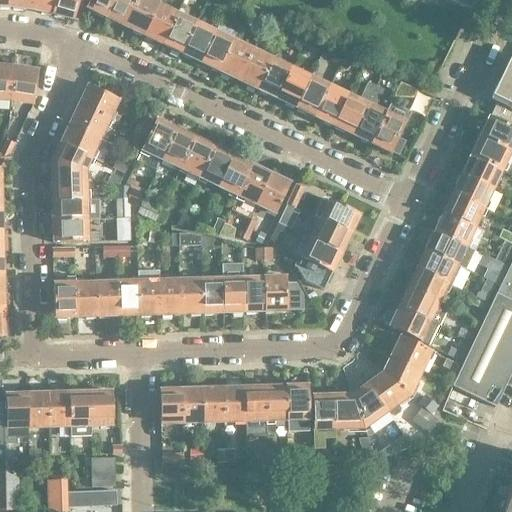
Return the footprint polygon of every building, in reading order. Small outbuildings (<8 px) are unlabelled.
[(10,0),(0,0),(0,9),(8,10),(11,7),(10,0)] [(10,0),(11,7),(13,8),(13,10),(22,11),(23,9),(32,10),(32,0),(10,0)] [(32,0),(32,10),(41,12),(41,14),(49,16),(50,14),(51,14),(55,0),(32,0)] [(55,0),(51,14),(54,15),(54,17),(62,19),(63,17),(73,20),(77,4),(78,4),(78,0),(55,0)] [(89,0),(86,8),(95,13),(94,15),(103,19),(103,17),(104,17),(112,0),(89,0)] [(112,0),(104,17),(106,18),(107,19),(106,21),(115,25),(116,23),(124,27),(136,0),(112,0)] [(136,0),(124,27),(133,31),(132,33),(141,37),(142,35),(143,36),(158,4),(148,0),(136,0)] [(229,0),(223,13),(232,17),(238,3),(230,0),(229,0)] [(441,0),(469,10),(472,0),(441,0)] [(158,4),(143,36),(145,37),(144,39),(152,42),(153,40),(162,45),(177,14),(158,4)] [(264,26),(269,14),(262,10),(255,23),(264,26)] [(177,14),(162,45),(171,49),(170,51),(179,55),(180,53),(181,54),(196,23),(177,14)] [(278,18),(269,14),(264,26),(272,30),(278,18)] [(196,23),(181,54),(183,55),(183,57),(191,61),(191,59),(200,63),(215,32),(196,23)] [(219,72),(234,41),(215,32),(200,63),(209,67),(208,69),(216,73),(217,71),(219,72)] [(299,48),(305,37),(297,33),(292,44),(299,48)] [(305,37),(301,44),(308,48),(311,40),(305,37)] [(238,81),(253,50),(234,41),(219,72),(222,73),(221,75),(229,79),(229,77),(238,81)] [(253,50),(238,81),(247,85),(246,87),(254,91),(255,89),(258,90),(272,59),(253,50)] [(334,51),(330,60),(339,64),(343,55),(334,51)] [(343,55),(339,64),(347,68),(351,59),(343,55)] [(496,104),(489,118),(500,123),(511,128),(511,56),(490,101),(496,104)] [(272,59),(258,90),(259,91),(258,93),(267,97),(268,95),(276,99),(291,68),(272,59)] [(0,102),(9,103),(12,68),(0,67),(0,102)] [(12,68),(9,103),(10,103),(27,106),(27,105),(32,106),(33,99),(35,99),(36,90),(34,89),(37,72),(32,71),(32,69),(23,68),(23,70),(12,68)] [(291,68),(276,99),(285,103),(284,105),(292,109),(293,107),(295,108),(310,77),(291,68)] [(310,77),(295,108),(297,109),(296,111),(305,115),(305,113),(314,117),(329,86),(310,77)] [(400,84),(393,97),(413,98),(416,91),(400,84)] [(329,86),(314,117),(323,121),(322,123),(330,127),(331,125),(333,126),(348,95),(329,86)] [(83,99),(79,107),(110,121),(117,106),(116,106),(118,101),(88,87),(87,90),(85,89),(81,98),(83,99)] [(348,95),(333,126),(335,127),(334,129),(342,133),(343,131),(352,135),(367,104),(373,91),(366,87),(359,100),(348,95)] [(367,104),(352,135),(361,139),(360,141),(368,145),(369,143),(370,144),(385,113),(377,109),(383,96),(373,91),(367,104)] [(385,113),(370,144),(390,154),(391,152),(393,153),(397,144),(396,144),(405,124),(408,116),(388,106),(385,113)] [(71,123),(69,126),(101,140),(110,121),(79,107),(75,115),(73,114),(69,122),(71,123)] [(143,114),(138,123),(146,127),(151,117),(143,114)] [(481,136),(480,139),(511,154),(511,151),(511,128),(500,123),(489,118),(485,128),(483,127),(479,135),(481,136)] [(140,152),(141,152),(161,162),(176,131),(155,121),(153,125),(140,152)] [(125,152),(133,156),(142,137),(146,127),(138,123),(133,133),(125,152)] [(64,136),(60,145),(92,160),(101,140),(69,126),(68,128),(67,127),(63,135),(64,136)] [(176,131),(161,162),(180,171),(194,140),(185,135),(186,134),(178,130),(177,132),(176,131)] [(475,148),(471,157),(502,172),(511,154),(480,139),(479,140),(477,139),(473,147),(475,148)] [(194,140),(180,171),(199,180),(214,149),(211,147),(212,146),(204,142),(203,144),(194,140)] [(0,153),(9,156),(14,145),(6,141),(0,153)] [(53,161),(52,163),(84,179),(87,179),(87,171),(92,160),(60,145),(56,153),(55,152),(51,160),(53,161)] [(214,149),(199,180),(218,189),(233,158),(230,157),(230,155),(222,151),(222,152),(214,149)] [(9,156),(0,153),(0,162),(9,162),(9,156)] [(233,158),(218,189),(237,199),(252,167),(242,163),(243,161),(235,157),(234,159),(233,158)] [(463,174),(462,177),(493,191),(502,172),(471,157),(467,166),(465,165),(461,173),(463,174)] [(127,167),(116,162),(112,169),(124,175),(127,167)] [(84,179),(52,163),(51,164),(52,182),(50,182),(50,191),(52,191),(52,201),(87,200),(87,179),(84,179)] [(252,167),(237,199),(257,208),(271,177),(267,175),(268,173),(260,169),(259,171),(252,167)] [(124,175),(112,169),(109,177),(120,182),(124,175)] [(271,177),(257,208),(274,216),(287,189),(289,185),(280,181),(281,179),(272,175),(271,177)] [(457,186),(453,195),(484,210),(493,191),(462,177),(461,178),(459,177),(455,185),(457,186)] [(124,186),(116,185),(116,200),(129,199),(129,189),(124,186)] [(303,190),(296,186),(290,196),(299,200),(303,190)] [(142,193),(130,189),(129,199),(129,203),(138,205),(142,193)] [(445,212),(444,215),(475,229),(484,210),(453,195),(449,204),(447,203),(443,211),(445,212)] [(299,200),(290,196),(285,205),(294,209),(299,200)] [(87,200),(52,201),(52,206),(50,205),(51,215),(53,215),(53,222),(88,221),(87,200)] [(118,200),(118,219),(128,218),(128,200),(118,200)] [(143,201),(137,213),(155,221),(161,210),(143,201)] [(325,205),(317,221),(348,236),(353,227),(355,227),(359,219),(357,218),(358,216),(328,202),(326,206),(325,205)] [(161,210),(156,221),(163,224),(168,213),(161,210)] [(183,214),(177,225),(184,229),(190,218),(183,214)] [(439,225),(435,233),(466,248),(475,229),(444,215),(443,216),(441,215),(437,224),(439,225)] [(281,217),(277,224),(285,228),(288,220),(281,217)] [(226,222),(216,218),(210,229),(220,234),(226,222)] [(118,219),(119,242),(130,241),(129,219),(118,219)] [(251,219),(241,239),(247,242),(257,222),(251,219)] [(88,221),(53,222),(53,224),(51,224),(51,233),(53,233),(54,244),(89,243),(98,242),(98,233),(88,233),(88,221)] [(147,221),(134,222),(135,229),(156,229),(156,223),(147,221)] [(317,221),(308,240),(339,255),(341,252),(343,253),(346,245),(345,244),(348,236),(317,221)] [(230,224),(226,222),(220,234),(225,236),(230,224)] [(285,228),(277,224),(272,235),(279,239),(285,228)] [(511,243),(511,233),(502,229),(498,237),(511,243)] [(261,244),(266,233),(260,230),(255,241),(261,244)] [(185,232),(178,233),(178,246),(198,245),(198,235),(185,232)] [(177,233),(169,233),(169,246),(177,246),(177,233)] [(426,250),(426,252),(457,267),(465,271),(474,252),(466,248),(435,233),(430,242),(428,241),(424,249),(426,250)] [(210,238),(199,235),(199,246),(211,246),(210,238)] [(308,240),(295,268),(304,283),(322,291),(326,284),(328,285),(337,265),(335,264),(340,255),(339,255),(308,240)] [(133,247),(115,248),(115,256),(133,256),(133,247)] [(115,248),(104,248),(104,257),(115,256),(115,248)] [(263,248),(254,249),(254,261),(263,261),(263,248)] [(73,249),(63,249),(63,258),(73,257),(73,249)] [(421,262),(417,271),(448,286),(457,267),(426,252),(425,254),(423,253),(419,261),(421,262)] [(496,253),(493,261),(503,265),(507,258),(496,253)] [(511,260),(496,295),(511,302),(511,260)] [(503,265),(493,261),(490,267),(501,273),(504,266),(503,265)] [(408,288),(408,290),(439,305),(448,286),(417,271),(412,280),(410,279),(407,287),(408,288)] [(137,275),(137,281),(138,316),(141,316),(141,318),(149,318),(149,316),(159,315),(157,281),(158,274),(137,275)] [(281,277),(262,278),(263,312),(301,311),(301,297),(294,285),(285,285),(285,279),(281,279),(281,277)] [(242,278),(221,279),(222,313),(231,313),(231,315),(241,315),(241,313),(243,313),(242,278)] [(262,278),(242,278),(243,313),(246,312),(246,315),(255,315),(255,312),(263,312),(262,278)] [(221,279),(201,280),(202,314),(203,314),(204,316),(212,316),(212,314),(222,313),(221,279)] [(179,280),(157,281),(159,315),(161,315),(161,317),(170,317),(170,315),(180,315),(179,280)] [(201,280),(179,280),(180,315),(189,315),(189,317),(199,316),(199,314),(202,314),(201,280)] [(137,281),(116,282),(117,317),(127,316),(127,318),(136,318),(136,316),(138,316),(137,281)] [(116,282),(95,283),(96,317),(99,317),(99,319),(107,319),(107,317),(117,317),(116,282)] [(57,284),(53,284),(53,319),(55,318),(55,320),(65,318),(76,318),(75,283),(56,284),(57,284)] [(95,283),(75,283),(76,318),(85,318),(85,320),(94,319),(94,317),(96,317),(95,283)] [(403,300),(399,308),(430,323),(439,305),(408,290),(407,292),(405,291),(401,299),(403,300)] [(479,290),(475,297),(486,303),(490,295),(479,290)] [(511,302),(496,295),(451,387),(494,408),(511,371),(511,302)] [(486,303),(475,297),(472,305),(483,310),(486,303)] [(393,319),(389,329),(419,343),(421,339),(422,340),(430,323),(399,308),(398,311),(396,310),(392,318),(393,319)] [(460,328),(456,336),(468,342),(472,333),(460,328)] [(394,347),(389,357),(422,373),(431,354),(400,339),(395,348),(394,347)] [(450,348),(446,356),(458,361),(462,353),(450,348)] [(383,375),(382,375),(410,398),(422,373),(389,357),(384,368),(386,369),(383,375)] [(458,365),(445,359),(442,367),(454,373),(458,365)] [(374,378),(366,384),(387,412),(388,414),(410,398),(382,375),(376,380),(374,378)] [(358,392),(352,397),(364,430),(364,431),(388,414),(387,412),(366,384),(357,391),(358,392)] [(288,389),(285,389),(286,423),(304,423),(304,422),(307,422),(307,389),(297,389),(296,387),(288,387),(288,389)] [(231,390),(222,391),(223,424),(244,424),(243,390),(241,390),(241,388),(231,389),(231,390)] [(245,390),(243,390),(244,424),(265,423),(264,390),(254,390),(254,388),(245,388),(245,390)] [(274,390),(264,390),(265,423),(266,434),(274,434),(273,426),(275,428),(283,428),(286,426),(286,423),(285,389),(283,389),(283,388),(274,388),(274,390)] [(190,392),(179,392),(180,425),(202,425),(201,391),(199,391),(199,389),(190,390),(190,392)] [(203,391),(201,391),(202,425),(223,424),(222,391),(212,391),(212,389),(203,389),(203,391)] [(161,392),(160,392),(159,392),(159,425),(164,425),(164,426),(180,425),(179,392),(170,392),(170,390),(161,390),(161,392)] [(70,394),(67,395),(68,429),(68,438),(89,437),(90,429),(88,394),(79,394),(79,392),(70,393),(70,394)] [(99,394),(88,394),(90,429),(107,428),(107,427),(112,426),(111,393),(108,393),(108,392),(99,392),(99,394)] [(28,395),(25,395),(27,431),(48,430),(46,395),(37,395),(37,393),(28,394),(28,395)] [(57,395),(46,395),(48,430),(68,429),(67,395),(66,395),(66,393),(57,393),(57,395)] [(15,396),(5,396),(5,429),(6,429),(6,439),(6,445),(15,445),(15,439),(27,438),(27,431),(25,395),(24,395),(24,394),(15,394),(15,396)] [(346,395),(333,396),(335,432),(363,431),(364,431),(364,430),(352,397),(346,397),(346,395)] [(312,449),(322,449),(321,439),(334,438),(335,432),(333,396),(322,396),(322,398),(311,398),(312,449)] [(428,398),(420,406),(434,416),(440,407),(428,398)] [(438,420),(421,408),(412,420),(429,433),(438,420)] [(401,431),(386,443),(396,457),(412,447),(401,431)] [(369,454),(366,439),(359,439),(362,455),(369,454)] [(56,440),(48,440),(48,449),(49,454),(56,453),(59,453),(59,448),(57,448),(56,440)] [(121,447),(112,447),(112,455),(121,455),(121,447)] [(28,450),(28,459),(39,459),(39,454),(39,450),(28,450)] [(224,464),(224,450),(216,451),(216,464),(224,464)] [(232,450),(224,450),(224,464),(233,464),(232,450)] [(309,450),(287,451),(287,464),(310,464),(309,450)] [(189,464),(203,464),(203,451),(189,451),(189,464)] [(287,451),(267,451),(268,468),(287,468),(287,464),(287,451)] [(180,455),(161,456),(161,464),(180,464),(180,455)] [(267,455),(257,455),(258,468),(267,468),(267,455)] [(114,460),(91,460),(92,489),(114,488),(114,460)] [(0,461),(0,511),(17,511),(17,483),(23,483),(23,461),(0,461)] [(65,480),(44,481),(45,511),(66,511),(67,509),(66,505),(66,494),(66,489),(65,480)] [(511,511),(511,489),(502,511),(511,511)] [(110,492),(66,494),(66,505),(67,509),(114,507),(114,503),(114,492),(110,492)]
